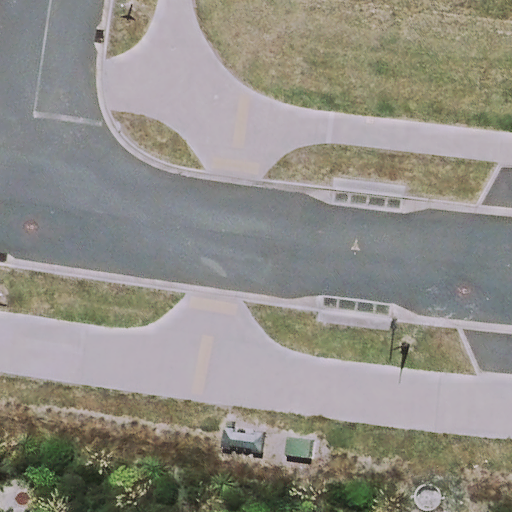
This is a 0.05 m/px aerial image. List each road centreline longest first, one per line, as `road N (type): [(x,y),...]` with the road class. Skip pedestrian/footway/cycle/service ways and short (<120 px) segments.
road 1 (residential): [(511,271),(16,204)]
road 2 (residential): [(16,204),(48,0)]
